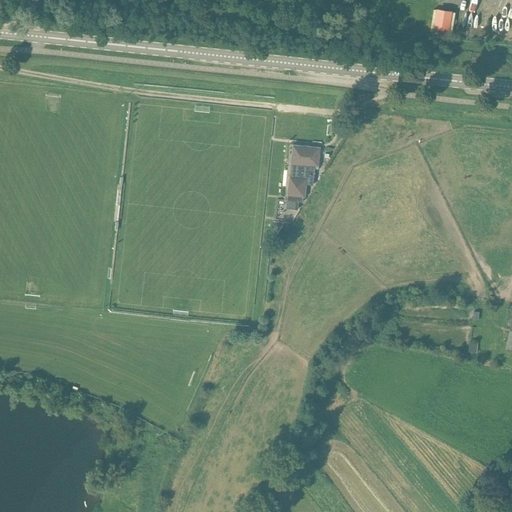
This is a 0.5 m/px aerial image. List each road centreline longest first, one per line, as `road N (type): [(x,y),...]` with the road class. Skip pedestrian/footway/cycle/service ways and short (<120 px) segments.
road 1 (tertiary): [(511,88),(29,35)]
road 2 (track): [(511,56),(364,39),(155,0)]
